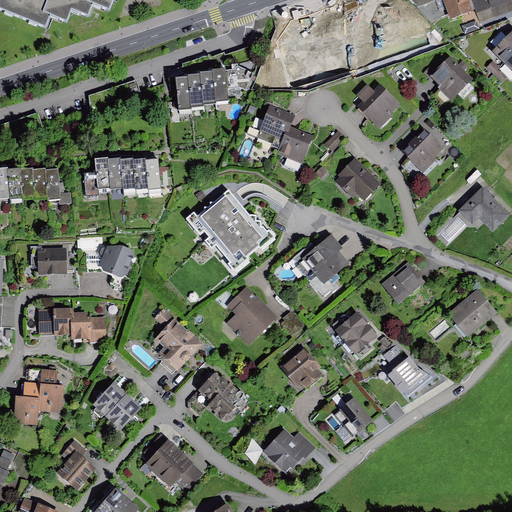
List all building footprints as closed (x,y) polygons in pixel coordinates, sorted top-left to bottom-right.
[(0,0),(0,13),(46,32),(51,19),(42,15),(47,4),(38,0),(0,0)] [(48,0),(47,4),(42,15),(51,19),(66,25),(72,12),(88,18),(92,7),(85,5),(86,0),(48,0)] [(86,0),(85,5),(92,7),(110,14),(115,0),(86,0)] [(449,16),(442,0),(409,0),(432,23),(449,16)] [(467,0),(442,0),(449,16),(451,23),(473,15),(467,0)] [(511,0),(472,0),(477,14),(511,1),(511,0)] [(511,1),(477,14),(481,23),(511,11),(511,1)] [(383,54),(406,42),(393,16),(364,30),(370,41),(375,38),(383,54)] [(476,21),(462,26),(465,34),(479,29),(476,21)] [(491,44),(497,50),(507,39),(501,33),(491,44)] [(497,50),(493,53),(505,66),(511,59),(511,34),(507,39),(497,50)] [(326,44),(292,47),(293,60),(303,59),(304,74),(328,72),(326,44)] [(450,57),(431,76),(440,85),(437,87),(439,89),(451,101),(473,79),(464,70),(468,66),(462,60),(458,65),(450,57)] [(508,78),(493,63),(487,69),(502,84),(508,78)] [(236,72),(226,73),(228,90),(240,89),(246,92),(254,74),(239,68),(237,68),(235,70),(236,72)] [(213,73),(216,103),(229,102),(228,90),(226,73),(226,69),(213,70),(213,73)] [(201,76),(204,105),(216,103),(213,73),(200,74),(201,76)] [(188,80),(191,108),(204,107),(204,105),(201,76),(188,77),(188,80)] [(188,80),(176,81),(179,112),(192,111),(191,108),(188,80)] [(89,97),(91,113),(142,96),(136,81),(89,97)] [(374,93),(367,86),(356,97),(363,103),(357,109),(379,131),(394,116),(391,114),(400,106),(380,87),(374,93)] [(451,101),(439,89),(434,95),(453,114),(459,108),(451,101)] [(270,109),(256,144),(277,152),(288,126),(291,117),(270,109)] [(28,126),(41,125),(40,115),(27,117),(28,126)] [(314,136),(288,126),(277,152),(276,157),(285,160),(282,168),(300,175),(314,136)] [(424,129),(403,152),(410,158),(423,171),(445,148),(424,129)] [(337,134),(324,148),(333,155),(345,141),(337,134)] [(423,171),(410,158),(402,166),(418,181),(426,174),(423,171)] [(382,187),(353,159),(331,181),(350,200),(355,195),(364,204),(382,187)] [(96,173),(84,174),(86,198),(99,197),(98,191),(111,190),(108,162),(108,160),(95,161),(96,173)] [(121,161),(108,162),(111,190),(111,192),(123,190),(121,163),(121,161)] [(146,161),(133,162),(136,192),(136,193),(149,191),(146,162),(146,161)] [(158,161),(146,162),(149,193),(162,192),(158,161)] [(133,162),(121,163),(123,190),(124,193),(136,192),(133,162)] [(0,201),(11,200),(8,173),(8,171),(0,171),(0,201)] [(20,171),(8,173),(11,200),(11,202),(23,201),(20,173),(20,171)] [(33,171),(20,173),(23,201),(23,202),(36,200),(33,173),(33,171)] [(45,171),(33,173),(36,200),(36,203),(48,202),(45,173),(45,171)] [(58,172),(45,173),(48,202),(49,203),(60,201),(60,206),(72,205),(71,194),(60,195),(58,172)] [(483,190),(459,215),(471,227),(477,220),(493,235),(511,217),(483,190)] [(202,191),(196,195),(201,202),(207,197),(202,191)] [(250,218),(228,193),(198,219),(194,213),(184,221),(232,276),(274,240),(270,234),(267,237),(261,229),(262,223),(256,223),(256,218),(250,218)] [(339,253),(343,250),(331,236),(316,248),(312,243),(293,259),(300,266),(297,268),(305,279),(339,253)] [(121,248),(106,247),(106,249),(102,249),(99,254),(87,255),(87,266),(101,265),(103,274),(124,283),(126,279),(129,280),(137,258),(135,257),(133,252),(121,248)] [(42,248),(31,249),(32,269),(37,269),(37,277),(65,276),(64,251),(42,252),(42,248)] [(349,267),(339,253),(305,279),(317,294),(319,292),(323,298),(336,289),(333,284),(338,280),(336,277),(349,267)] [(408,264),(380,287),(398,308),(426,286),(408,264)] [(478,289),(448,313),(457,324),(454,326),(466,340),(498,313),(478,289)] [(235,319),(228,326),(247,347),(275,320),(246,290),(226,309),(235,319)] [(305,325),(292,310),(282,318),(285,322),(283,324),(292,336),(305,325)] [(73,311),(38,312),(39,340),(75,339),(73,316),(73,311)] [(199,347),(161,313),(153,322),(163,332),(153,343),(169,357),(161,365),(173,376),(199,347)] [(90,315),(73,316),(75,339),(75,343),(89,342),(89,346),(107,345),(106,319),(90,320),(90,315)] [(333,333),(345,346),(368,328),(357,316),(348,323),(343,317),(334,325),(337,330),(333,333)] [(377,339),(368,328),(345,346),(355,357),(357,356),(360,360),(372,350),(369,346),(377,339)] [(379,348),(382,351),(390,344),(384,337),(379,341),(383,345),(379,348)] [(313,342),(309,345),(313,351),(317,347),(313,342)] [(419,368),(408,356),(396,346),(383,356),(392,365),(386,370),(389,374),(388,375),(407,397),(432,376),(419,368)] [(304,348),(281,368),(298,388),(302,385),(307,391),(319,381),(314,375),(322,368),(304,348)] [(41,371),(40,385),(38,412),(62,414),(64,389),(57,388),(58,372),(41,371)] [(215,376),(198,393),(211,404),(207,408),(221,421),(227,423),(233,420),(233,415),(240,409),(245,403),(215,376)] [(40,385),(25,384),(24,399),(15,398),(13,425),(37,427),(38,412),(40,385)] [(126,395),(114,385),(104,396),(101,393),(97,398),(98,402),(94,406),(106,417),(126,395)] [(142,410),(126,395),(106,417),(123,431),(142,410)] [(354,398),(334,415),(353,437),(372,421),(354,398)] [(292,441),(283,433),(263,457),(284,475),(289,469),(293,472),(302,461),(306,465),(318,450),(298,434),(292,441)] [(180,455),(160,436),(143,454),(150,461),(145,467),(158,479),(180,455)] [(87,455),(75,445),(62,460),(66,463),(55,476),(76,493),(95,471),(83,461),(87,455)] [(0,458),(0,484),(4,486),(10,473),(8,472),(15,456),(4,450),(0,458)] [(180,455),(158,479),(171,490),(177,484),(187,493),(203,475),(180,455)] [(117,511),(127,501),(112,489),(93,511),(94,511),(117,511)] [(56,511),(25,499),(21,507),(32,511),(56,511)] [(139,511),(140,511),(127,501),(117,511),(139,511)]
